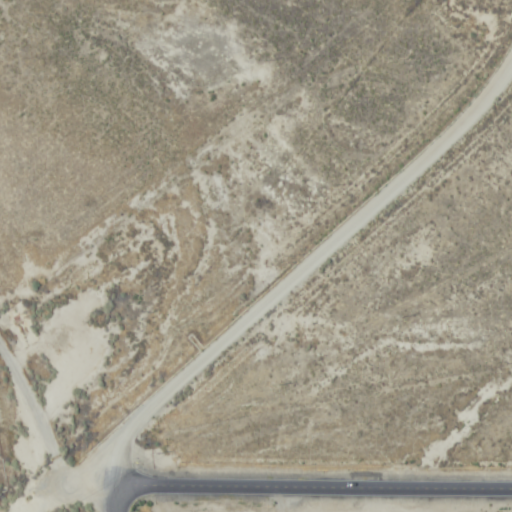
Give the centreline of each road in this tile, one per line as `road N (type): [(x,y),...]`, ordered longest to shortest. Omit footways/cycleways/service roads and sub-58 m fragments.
road 1 (track): [(511,27),(485,103),(120,436),(113,482)]
road 2 (residential): [(511,477),(132,475),(113,482),(111,511)]
road 3 (track): [(113,482),(57,482),(0,308)]
